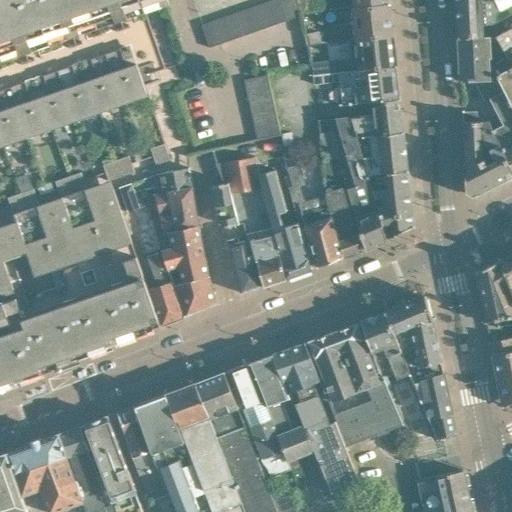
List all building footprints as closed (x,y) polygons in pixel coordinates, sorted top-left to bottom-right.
[(0,0),(0,60),(12,57),(25,52),(38,48),(60,40),(73,36),(85,31),(107,24),(119,20),(133,15),(145,11),(157,6),(163,4),(167,3),(169,2),(167,0),(0,0)] [(289,20),(282,0),(273,0),(270,1),(278,24),(289,20)] [(300,16),(296,0),(282,0),(289,20),(300,16)] [(388,3),(387,0),(329,0),(331,9),(351,7),(388,3)] [(496,24),(511,14),(511,0),(456,0),(458,37),(482,36),(482,24),(496,24)] [(278,24),(270,1),(259,5),(267,28),(278,24)] [(392,35),(388,3),(351,7),(354,39),(392,35)] [(267,28),(259,5),(247,9),(255,32),(267,28)] [(255,32),(247,9),(236,13),(244,36),(255,32)] [(244,36),(236,13),(225,17),(233,40),(244,36)] [(233,40),(225,17),(213,21),(221,44),(233,40)] [(221,44),(213,21),(202,25),(210,48),(221,44)] [(511,26),(496,35),(507,57),(510,61),(511,59),(511,26)] [(318,31),(304,34),(307,46),(321,43),(318,31)] [(349,72),(395,67),(392,35),(354,39),(357,58),(348,59),(349,72)] [(480,80),(484,80),(491,80),(490,56),(491,56),(490,36),(482,36),(458,37),(460,81),(480,80)] [(121,48),(106,53),(123,102),(147,94),(132,49),(123,52),(121,48)] [(123,102),(106,53),(91,59),(92,63),(83,66),(98,111),(123,102)] [(511,65),(510,61),(507,57),(494,63),(495,70),(500,80),(511,104),(511,65)] [(335,61),(310,63),(312,76),(332,74),(336,73),(335,61)] [(98,111),(83,66),(75,69),(73,65),(58,70),(75,119),(98,111)] [(349,72),(337,73),(340,102),(339,103),(339,104),(343,103),(355,102),(372,100),(399,97),(395,67),(349,72)] [(75,119),(58,70),(43,75),(44,80),(36,82),(52,127),(75,119)] [(312,76),(313,86),(333,84),(332,74),(312,76)] [(270,87),(268,75),(244,80),(247,92),(270,87)] [(511,120),(511,104),(500,80),(484,81),(484,80),(480,80),(480,81),(476,81),(493,115),(498,113),(504,124),(511,120)] [(52,127),(36,82),(27,85),(26,81),(11,86),(28,135),(52,127)] [(28,135),(11,86),(0,90),(0,134),(3,144),(28,135)] [(273,98),(270,87),(247,92),(250,104),(273,98)] [(403,131),(400,110),(399,97),(372,100),(373,113),(359,114),(361,136),(403,131)] [(276,110),(273,98),(250,104),(252,115),(276,110)] [(278,121),(276,110),(252,115),(255,127),(278,122),(278,121)] [(387,238),(375,198),(368,175),(356,137),(350,116),(335,118),(355,185),(347,188),(365,248),(387,238)] [(330,118),(314,119),(315,129),(331,128),(330,118)] [(489,120),(462,122),(465,162),(479,161),(483,158),(483,153),(500,144),(493,129),(489,120)] [(511,167),(511,120),(504,124),(493,129),(500,144),(508,160),(511,167)] [(280,129),(278,122),(255,127),(257,139),(281,134),(280,129)] [(333,131),(318,133),(322,160),(337,157),(333,131)] [(414,226),(410,193),(403,131),(361,136),(356,137),(368,175),(375,198),(387,238),(414,226)] [(479,161),(465,162),(466,192),(474,196),(511,176),(511,167),(508,160),(500,144),(483,153),(483,158),(479,161)] [(170,159),(165,145),(152,149),(157,164),(170,159)] [(135,172),(132,164),(129,157),(116,161),(121,177),(135,172)] [(287,277),(271,223),(259,183),(256,170),(261,169),(257,157),(222,163),(225,183),(228,182),(233,204),(237,222),(242,221),(253,254),(264,285),(287,277)] [(346,187),(337,157),(322,160),(326,193),(342,188),(346,187)] [(121,177),(116,161),(104,165),(110,181),(121,177)] [(343,257),(328,206),(326,193),(310,198),(305,200),(300,182),(307,181),(301,161),(288,165),(294,186),(289,188),(296,213),(302,211),(318,266),(343,257)] [(274,165),(261,169),(256,170),(259,183),(271,223),(287,277),(312,268),(298,221),(283,225),(279,211),(287,209),(274,165)] [(193,187),(190,168),(156,175),(159,193),(193,187)] [(87,189),(84,181),(82,173),(68,177),(74,193),(87,189)] [(74,193),(68,177),(56,182),(62,198),(74,193)] [(237,222),(233,204),(228,182),(225,183),(214,184),(220,223),(230,225),(237,222)] [(128,212),(140,208),(133,185),(120,190),(128,212)] [(195,207),(193,187),(159,193),(155,194),(158,213),(195,207)] [(342,188),(326,193),(328,206),(343,257),(362,251),(342,188)] [(162,325),(161,323),(149,289),(114,189),(17,223),(19,230),(0,237),(0,387),(6,385),(6,383),(17,380),(17,381),(20,380),(19,379),(41,371),(41,373),(43,372),(43,370),(53,366),(89,352),(89,354),(91,353),(91,352),(101,348),(101,347),(112,343),(113,344),(115,343),(114,342),(136,334),(136,336),(138,335),(137,334),(148,330),(147,328),(159,324),(159,326),(162,325)] [(40,206),(37,197),(34,189),(20,194),(26,210),(40,206)] [(26,210),(20,194),(9,198),(14,214),(26,210)] [(197,218),(195,207),(158,213),(162,236),(170,234),(174,247),(163,250),(169,269),(178,266),(185,282),(174,286),(186,315),(217,303),(210,278),(209,275),(197,218)] [(264,285),(253,254),(249,256),(243,242),(241,242),(239,236),(228,240),(242,293),(264,285)] [(174,286),(174,285),(173,281),(170,282),(164,265),(159,252),(148,256),(153,269),(159,286),(149,289),(161,323),(186,315),(174,286)] [(511,253),(499,260),(511,291),(511,253)] [(511,322),(511,291),(499,260),(476,273),(486,321),(497,319),(498,325),(511,322)] [(433,320),(427,297),(424,296),(386,312),(403,353),(415,348),(422,377),(443,372),(431,321),(433,320)] [(403,353),(386,312),(361,323),(382,378),(395,373),(396,377),(410,371),(403,353)] [(310,341),(331,398),(328,399),(336,421),(346,447),(404,425),(384,379),(379,382),(357,324),(310,341)] [(511,336),(490,341),(501,395),(509,393),(511,402),(511,336)] [(306,342),(272,355),(291,407),(298,404),(315,450),(323,471),(331,493),(359,482),(346,447),(336,421),(329,423),(313,382),(320,380),(306,342)] [(291,407),(272,355),(249,364),(289,466),(294,478),(305,473),(299,456),(315,450),(298,404),(291,407)] [(289,466),(249,364),(249,363),(229,371),(269,475),(289,466)] [(456,432),(443,372),(422,377),(413,379),(439,439),(456,432)] [(276,511),(270,493),(224,373),(194,384),(244,511),(276,511)] [(244,511),(194,384),(165,395),(212,511),(244,511)] [(210,511),(212,511),(165,395),(141,403),(173,492),(169,493),(176,511),(210,511)] [(173,492),(141,403),(118,412),(151,500),(169,493),(173,492)] [(85,425),(116,506),(118,511),(143,511),(136,491),(137,491),(108,416),(85,425)] [(103,483),(82,428),(81,426),(57,435),(84,500),(88,511),(118,511),(116,506),(108,510),(98,484),(103,483)] [(26,511),(51,511),(84,500),(57,435),(7,453),(19,490),(25,508),(26,511)] [(19,490),(7,453),(0,455),(0,511),(26,511),(25,508),(19,490)] [(436,476),(416,480),(422,511),(471,511),(464,472),(464,471),(464,470),(436,476)] [(291,484),(270,493),(276,511),(285,511),(299,506),(291,484)] [(366,511),(365,505),(361,490),(349,494),(354,511),(366,511)]
